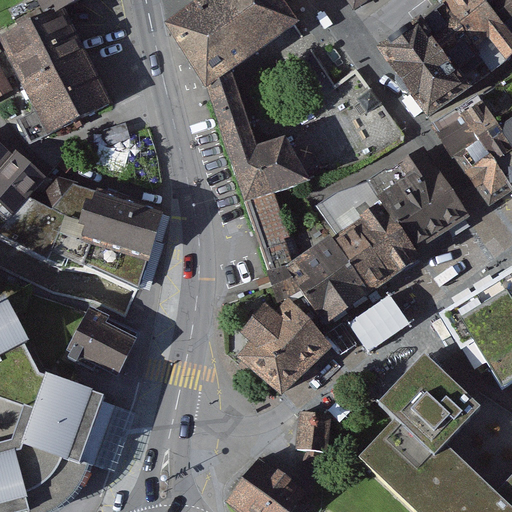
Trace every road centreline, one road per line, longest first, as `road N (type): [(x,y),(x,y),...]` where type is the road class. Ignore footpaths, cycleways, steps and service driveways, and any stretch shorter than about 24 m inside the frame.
road 1 (tertiary): [(173,418),(197,282),(195,235),(147,9)]
road 2 (residential): [(500,240),(258,428),(173,418)]
road 3 (residential): [(500,240),(349,44)]
road 4 (unknown): [(423,139),(273,231)]
